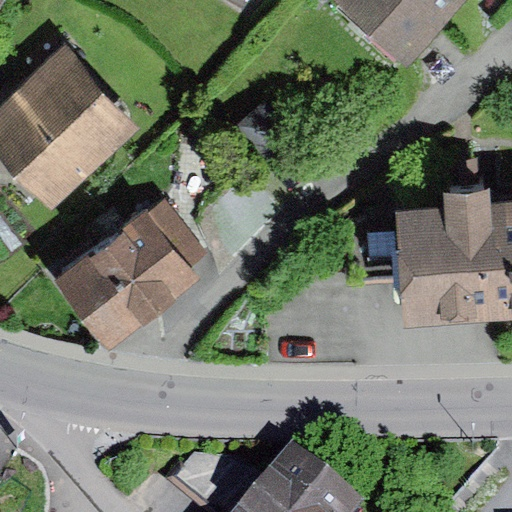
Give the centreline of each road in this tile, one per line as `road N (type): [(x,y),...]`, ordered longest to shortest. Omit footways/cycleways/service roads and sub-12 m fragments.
road 1 (tertiary): [(0,369),(115,397),(279,411),(511,405)]
road 2 (unclassified): [(119,511),(0,385)]
